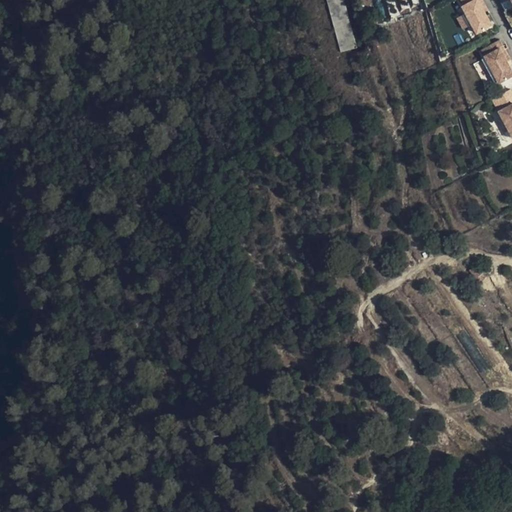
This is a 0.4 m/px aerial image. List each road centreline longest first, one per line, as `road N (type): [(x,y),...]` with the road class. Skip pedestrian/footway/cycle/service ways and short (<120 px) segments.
road 1 (motorway): [(511,46),(422,164),(336,300),(250,511)]
road 2 (motorway): [(320,511),(398,312),(511,140)]
